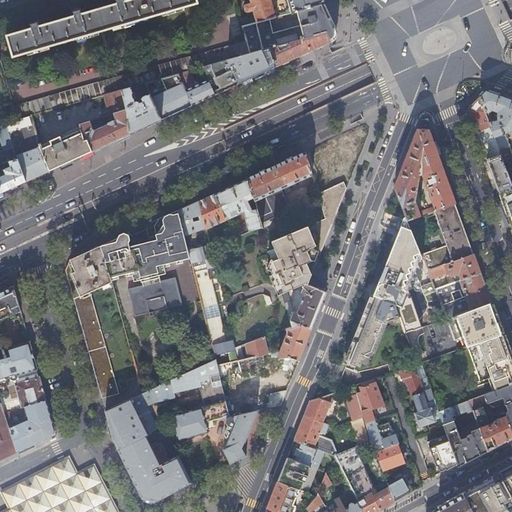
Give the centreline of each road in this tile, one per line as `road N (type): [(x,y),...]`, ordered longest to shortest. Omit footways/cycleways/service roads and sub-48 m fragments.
road 1 (residential): [(417,90),(250,511)]
road 2 (primary): [(0,249),(370,72)]
road 3 (primary): [(31,248),(403,82)]
road 4 (primary): [(387,43),(149,152),(39,213)]
road 5 (primary): [(370,72),(39,213)]
road 6 (residential): [(31,248),(87,435),(0,475)]
road 7 (tertiary): [(511,289),(439,92)]
road 8 (primary): [(370,72),(507,10)]
road 9 (residential): [(511,452),(402,511)]
